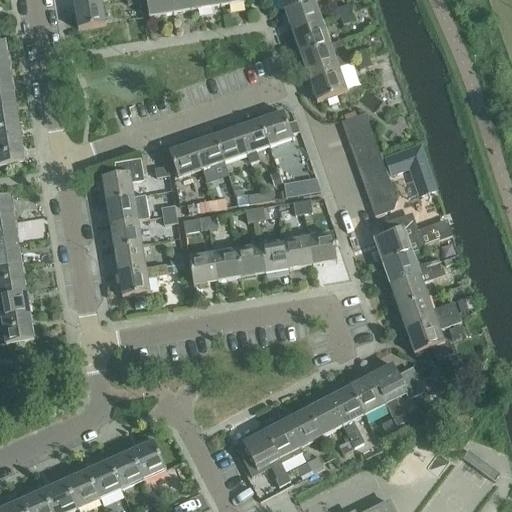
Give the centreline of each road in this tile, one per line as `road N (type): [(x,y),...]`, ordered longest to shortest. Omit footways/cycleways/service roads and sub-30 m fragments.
road 1 (residential): [(93,346),(331,305),(348,363)]
road 2 (residential): [(61,165),(287,89)]
road 3 (residential): [(93,346),(61,165)]
road 4 (residential): [(0,463),(95,417),(102,398),(93,346)]
road 5 (residential): [(61,165),(32,0)]
